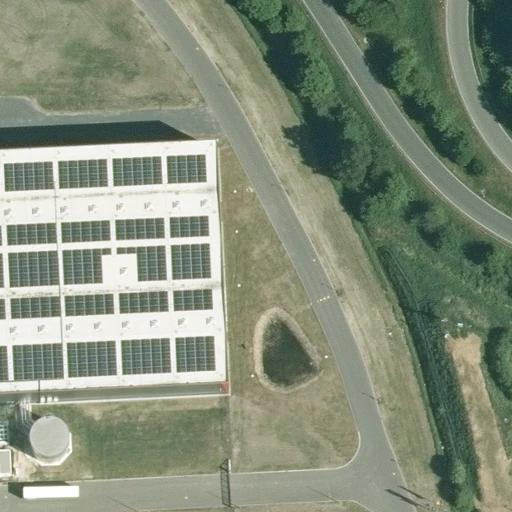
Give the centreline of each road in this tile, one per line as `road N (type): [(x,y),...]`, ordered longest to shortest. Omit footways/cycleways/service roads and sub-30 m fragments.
road 1 (trunk): [(311,0),(426,167),(511,235)]
road 2 (trunk): [(511,158),(463,79),(456,0)]
